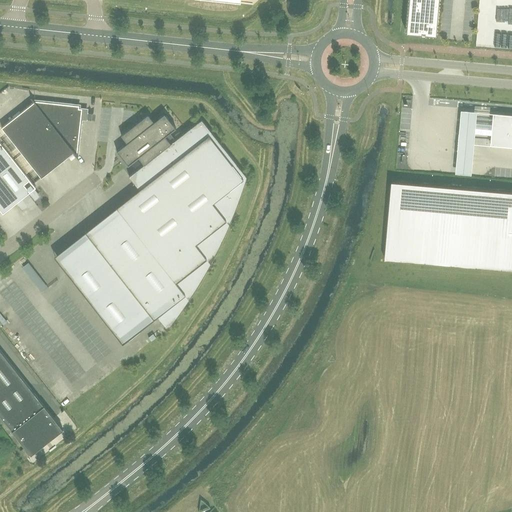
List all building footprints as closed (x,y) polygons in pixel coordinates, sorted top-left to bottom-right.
[(425,34),(435,35),(438,0),(408,0),(406,32),(421,34),(421,32),(425,32),(425,34)] [(511,0),(488,0),(485,39),(511,41),(511,0)] [(83,119),(84,109),(79,109),(79,106),(34,101),(31,98),(30,98),(34,102),(1,128),(41,178),(73,152),(76,156),(77,156),(77,155),(81,119),(83,119)] [(490,145),(493,113),(460,110),(455,173),(471,175),(473,143),(490,145)] [(511,146),(511,114),(493,113),(490,145),(511,146)] [(129,223),(97,248),(66,272),(123,343),(154,319),(157,316),(167,329),(189,299),(210,263),(229,225),(246,177),(201,120),(170,144),(164,137),(175,128),(164,114),(154,122),(148,115),(121,135),(127,143),(117,151),(128,165),(139,157),(144,164),(129,176),(139,189),(116,207),(129,223)] [(33,202),(32,201),(38,196),(33,189),(36,187),(0,141),(0,209),(3,213),(17,202),(22,209),(28,204),(29,206),(33,202)] [(387,260),(511,271),(511,192),(394,182),(387,260)] [(0,416),(31,455),(63,430),(0,350),(0,416)]
